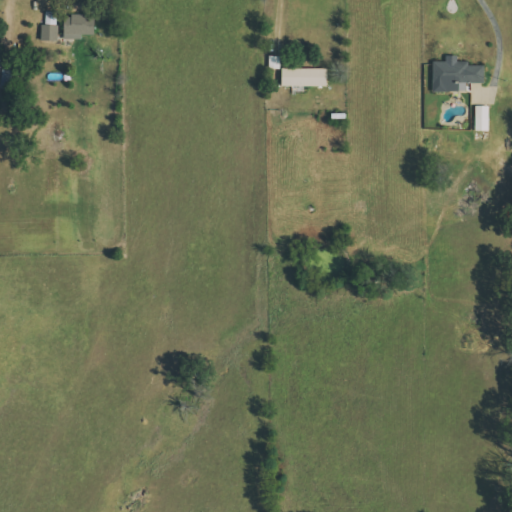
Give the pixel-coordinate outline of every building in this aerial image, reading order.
[(93,35),(94,16),(64,14),(63,38),(81,39),(81,34),(93,35)] [(58,41),(58,24),(41,24),(41,40),(58,41)] [(467,91),(467,83),(484,83),(483,65),(469,65),(469,60),(432,60),(432,91),(467,91)] [(325,86),(325,68),(281,67),(281,85),(325,86)] [(475,130),(489,130),(489,106),(476,106),(475,130)]
